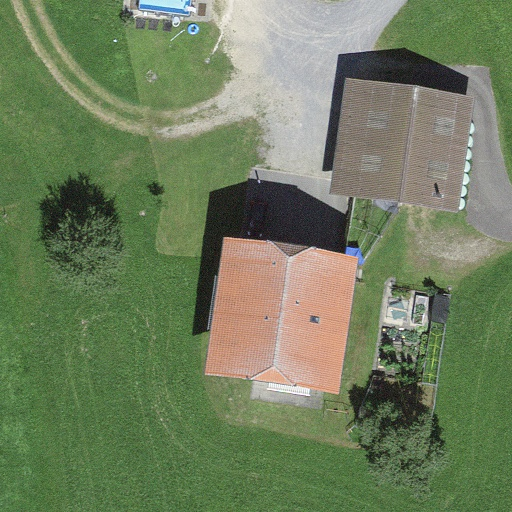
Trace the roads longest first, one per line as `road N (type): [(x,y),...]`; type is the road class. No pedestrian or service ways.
road 1 (track): [(64,0),(97,43),(178,116),(317,192),(355,61),(386,0)]
road 2 (track): [(0,206),(119,173),(178,116)]
